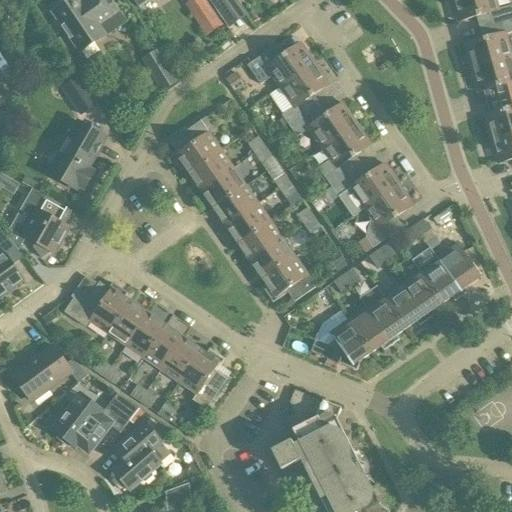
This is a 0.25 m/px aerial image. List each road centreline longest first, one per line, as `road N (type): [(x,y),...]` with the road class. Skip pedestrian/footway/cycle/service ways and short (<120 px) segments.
road 1 (residential): [(464,185),(431,193),(303,9)]
road 2 (residential): [(146,148),(179,93),(303,9)]
road 3 (residential): [(464,185),(424,41),(389,0)]
road 4 (residential): [(240,511),(210,454),(213,432),(257,354)]
road 5 (residential): [(131,265),(197,214),(146,148)]
road 6 (residential): [(257,354),(197,319),(131,265)]
road 7 (residential): [(397,412),(257,354)]
road 8 (residential): [(397,412),(511,330)]
road 9 (residential): [(89,250),(0,335)]
